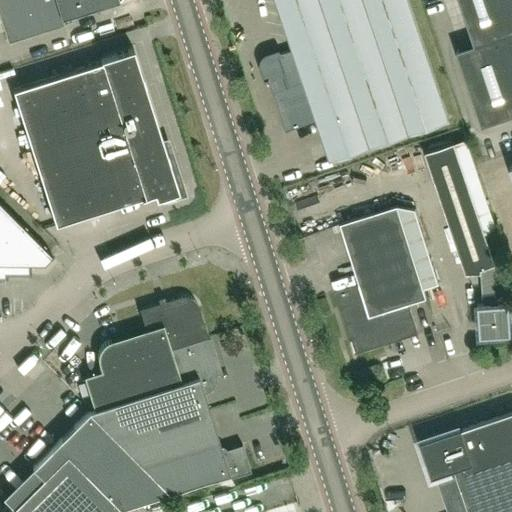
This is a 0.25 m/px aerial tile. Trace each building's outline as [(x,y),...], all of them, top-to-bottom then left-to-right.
[(112,0),(0,0),(0,18),(7,39),(7,40),(64,22),(62,16),(90,7),(98,11),(102,4),(112,0)] [(449,118),(408,0),(277,0),(294,49),(291,50),(279,54),(276,56),(274,59),(271,57),(268,59),(265,62),(265,68),(269,70),(267,73),(268,77),(286,131),(318,120),(331,159),(449,118)] [(511,114),(511,0),(459,0),(475,44),(457,50),(481,125),(511,114)] [(178,191),(133,48),(100,58),(101,61),(13,89),(37,166),(55,223),(154,192),(156,198),(178,191)] [(13,89),(0,92),(0,177),(37,166),(13,89)] [(510,333),(510,328),(511,327),(511,316),(494,264),(495,264),(454,142),(425,152),(467,273),(468,272),(481,272),(483,304),(477,304),(478,318),(480,318),(481,335),(510,333)] [(52,255),(0,203),(0,275),(31,275),(31,263),(44,263),(52,255)] [(424,287),(398,205),(340,223),(360,283),(335,291),(340,307),(344,306),(358,348),(416,330),(408,303),(427,297),(424,287)] [(439,282),(415,208),(398,205),(424,287),(439,282)] [(208,337),(199,307),(197,304),(195,301),(193,299),(190,297),(187,296),(184,295),(181,295),(178,296),(175,297),(165,300),(166,303),(160,305),(159,302),(139,308),(145,329),(153,354),(170,348),(208,337)] [(181,382),(170,348),(153,354),(145,329),(110,340),(107,341),(105,343),(104,343),(102,345),(100,347),(99,350),(98,353),(97,356),(98,360),(98,363),(101,370),(83,375),(84,379),(89,392),(94,408),(94,409),(181,382)] [(222,450),(209,410),(209,408),(202,389),(208,387),(212,379),(210,373),(219,371),(208,337),(170,348),(181,382),(94,409),(94,408),(91,409),(88,410),(96,418),(97,418),(97,419),(169,492),(217,476),(218,480),(250,470),(242,444),(226,449),(222,450)] [(84,379),(76,382),(80,395),(89,392),(84,379)] [(511,399),(511,398),(503,401),(507,413),(511,411),(511,399)] [(114,511),(118,508),(169,492),(97,419),(97,418),(96,418),(88,410),(32,466),(43,477),(7,511),(114,511)] [(511,411),(507,413),(461,427),(421,441),(433,478),(439,476),(439,474),(455,469),(459,481),(468,507),(511,492),(511,411)] [(511,511),(511,492),(468,507),(469,511),(511,511)]
